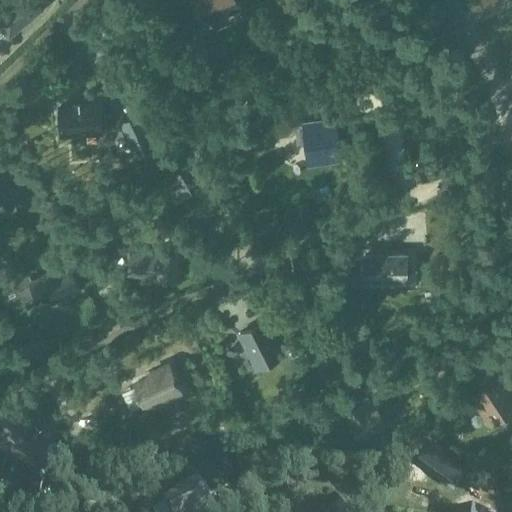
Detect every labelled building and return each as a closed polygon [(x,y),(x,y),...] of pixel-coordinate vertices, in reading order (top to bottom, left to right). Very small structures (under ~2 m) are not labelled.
[(35,0),(12,0),(0,10),(0,25),(9,36),(42,8),(35,0)] [(239,0),(193,0),(204,24),(242,6),(239,0)] [(101,101),(58,104),(60,137),(104,134),(101,101)] [(306,144),(308,164),(340,160),(335,118),(302,122),(303,124),(295,125),(298,145),(306,144)] [(284,136),(283,124),(283,121),(266,123),(268,138),(283,136),(284,136)] [(151,132),(129,143),(136,156),(158,145),(151,132)] [(177,173),(166,180),(169,185),(172,190),(176,188),(181,185),(184,190),(187,195),(193,191),(200,187),(194,177),(188,167),(177,173)] [(0,209),(17,195),(0,173),(0,209)] [(159,278),(180,281),(183,253),(162,250),(162,255),(134,252),(131,274),(159,277),(159,278)] [(411,261),(407,259),(407,253),(364,253),(364,281),(408,281),(408,276),(411,272),(411,261)] [(28,281),(17,287),(30,314),(42,308),(43,309),(81,289),(67,261),(28,281)] [(238,332),(257,370),(286,355),(267,318),(238,332)] [(170,361),(147,370),(146,375),(133,381),(145,408),(155,403),(159,405),(184,394),(170,361)] [(511,411),(511,386),(503,373),(470,396),(490,427),(511,411)] [(337,404),(352,421),(367,439),(389,422),(371,402),(368,405),(363,399),(362,401),(353,390),(337,404)] [(37,405),(19,413),(30,439),(49,431),(37,405)] [(383,445),(389,453),(405,441),(398,433),(383,445)] [(453,487),(466,469),(433,445),(420,462),(453,487)] [(53,471),(16,457),(6,485),(17,489),(15,493),(42,503),(53,471)] [(148,463),(127,475),(135,489),(155,477),(148,463)] [(214,511),(215,511),(198,479),(170,493),(172,495),(163,500),(169,511),(214,511)] [(345,511),(333,497),(314,511),(345,511)]
